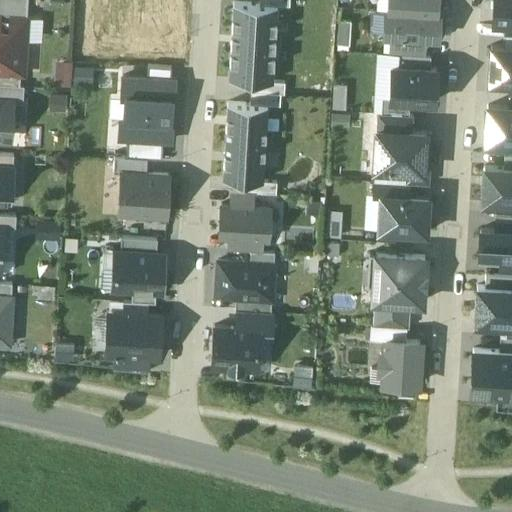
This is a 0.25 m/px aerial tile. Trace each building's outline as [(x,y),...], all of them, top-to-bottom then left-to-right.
[(0,0),(0,15),(27,17),(28,0),(0,0)] [(388,0),(388,11),(436,14),(437,0),(388,0)] [(511,0),(494,0),(493,21),(511,22),(511,0)] [(234,2),(230,78),(255,79),(273,80),(278,4),(260,3),(234,2)] [(388,11),(385,11),(384,34),(390,35),(426,37),(438,38),(440,14),(436,14),(388,11)] [(27,17),(0,15),(0,83),(20,85),(21,73),(24,73),(27,17)] [(350,24),(340,23),(338,43),(348,45),(350,24)] [(511,34),(504,34),(503,46),(511,46),(511,34)] [(390,35),(389,53),(400,53),(425,55),(426,37),(390,35)] [(511,46),(503,46),(491,45),(489,81),(511,82),(511,46)] [(425,55),(400,53),(399,66),(430,67),(431,55),(425,55)] [(147,77),(171,77),(172,66),(147,64),(147,77)] [(399,66),(392,65),(390,97),(390,99),(410,100),(434,101),(436,68),(430,67),(399,66)] [(70,67),(57,66),(56,82),(68,83),(70,67)] [(91,83),(92,68),(76,66),(74,82),(91,83)] [(147,77),(123,75),(122,95),(126,96),(126,93),(172,96),(172,98),(174,99),(175,78),(147,77)] [(273,80),(255,79),(254,91),(281,92),(285,93),(286,81),(273,80)] [(20,85),(0,83),(0,99),(13,100),(13,102),(23,103),(24,85),(20,85)] [(333,84),(332,108),(344,108),(345,85),(333,84)] [(281,92),(254,91),(252,91),(251,102),(268,103),(281,104),(281,92)] [(172,96),(126,93),(126,96),(124,117),(124,119),(170,122),(170,119),(172,98),(172,96)] [(409,114),(410,100),(390,99),(390,97),(382,97),(381,112),(409,114)] [(0,99),(0,135),(11,136),(13,102),(13,100),(0,99)] [(228,101),(225,140),(266,142),(268,103),(251,102),(228,101)] [(511,108),(508,108),(489,107),(487,140),(511,140),(511,108)] [(413,114),(409,114),(381,112),(378,112),(377,129),(412,131),(413,114)] [(334,114),(333,124),(347,125),(348,115),(334,114)] [(170,122),(124,119),(124,117),(120,116),(119,137),(127,137),(163,140),(171,140),(172,119),(170,119),(170,122)] [(426,132),(412,131),(377,129),(374,167),(406,169),(423,170),(424,168),(426,132)] [(126,156),(148,156),(162,157),(163,140),(127,137),(126,156)] [(264,180),(266,142),(225,140),(223,178),(248,179),(264,180)] [(0,164),(13,165),(14,154),(0,152),(0,164)] [(146,172),(148,156),(126,156),(114,155),(113,172),(121,173),(121,171),(146,172)] [(0,164),(0,200),(5,201),(6,186),(12,186),(13,165),(0,164)] [(511,167),(504,167),(485,167),(483,202),(511,202),(511,167)] [(423,170),(406,169),(405,182),(409,182),(429,183),(430,168),(424,168),(423,170)] [(146,172),(121,171),(121,173),(119,211),(167,214),(169,174),(146,172)] [(248,179),(247,191),(254,191),(277,192),(277,181),(264,180),(248,179)] [(409,182),(405,182),(373,180),(372,194),(380,194),(380,192),(408,194),(409,182)] [(229,203),(254,204),(254,191),(247,191),(230,190),(229,203)] [(380,192),(380,194),(378,228),(426,231),(428,195),(408,194),(380,192)] [(229,203),(221,203),(220,233),(228,234),(227,247),(252,249),(263,250),(263,236),(267,236),(269,205),(229,203)] [(330,212),(329,234),(340,234),(341,212),(330,212)] [(0,213),(0,226),(2,227),(15,227),(16,214),(0,213)] [(511,214),(496,214),(496,229),(511,230),(511,214)] [(38,220),(37,236),(57,237),(58,222),(38,220)] [(511,230),(496,229),(481,229),(480,262),(511,263),(511,230)] [(123,236),(122,250),(157,252),(158,238),(123,236)] [(251,263),(274,264),(275,250),(263,250),(252,249),(251,263)] [(115,250),(113,287),(133,288),(156,289),(163,289),(164,252),(157,252),(122,250),(115,250)] [(423,302),(426,256),(369,253),(367,299),(375,299),(410,301),(423,302)] [(251,263),(218,261),(216,295),(272,298),(274,264),(251,263)] [(486,285),(511,286),(511,274),(487,273),(486,285)] [(12,282),(0,280),(0,294),(11,296),(12,282)] [(507,324),(511,323),(511,286),(486,285),(478,285),(476,322),(507,324)] [(156,289),(133,288),(133,300),(147,301),(155,301),(156,289)] [(0,294),(0,341),(9,342),(11,296),(0,294)] [(272,310),(272,298),(237,296),(236,308),(272,310)] [(409,326),(410,301),(375,299),(374,324),(409,326)] [(133,300),(125,300),(124,312),(147,313),(147,301),(133,300)] [(271,311),(238,309),(237,326),(260,327),(260,329),(270,329),(271,311)] [(160,314),(111,312),(108,352),(115,352),(150,354),(158,355),(160,314)] [(374,324),(370,324),(370,339),(386,340),(386,339),(406,340),(407,326),(374,324)] [(237,326),(214,325),(212,365),(258,367),(260,329),(260,327),(237,326)] [(500,348),(511,348),(511,335),(506,335),(501,335),(500,348)] [(406,340),(386,339),(386,340),(386,352),(381,352),(380,368),(385,368),(384,382),(399,382),(415,383),(418,383),(420,340),(406,340)] [(73,345),(58,345),(58,359),(73,359),(73,345)] [(511,348),(500,348),(475,347),(473,392),(498,393),(511,394),(511,348)] [(150,354),(115,352),(114,367),(149,370),(150,354)] [(310,366),(296,365),(294,384),(309,385),(310,366)] [(380,368),(371,367),(370,381),(384,382),(385,368),(380,368)] [(399,382),(398,395),(415,396),(415,383),(399,382)] [(511,408),(511,394),(498,393),(497,407),(511,408)]
